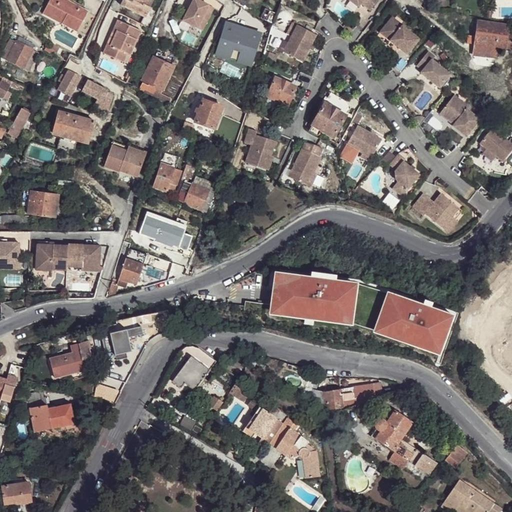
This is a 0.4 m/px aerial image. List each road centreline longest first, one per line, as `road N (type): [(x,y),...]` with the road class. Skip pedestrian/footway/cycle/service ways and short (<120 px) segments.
road 1 (residential): [(75,511),(154,363),(194,338),(422,378),(511,464)]
road 2 (unclassified): [(511,206),(466,245),(439,251),(331,215),(192,283),(0,328)]
